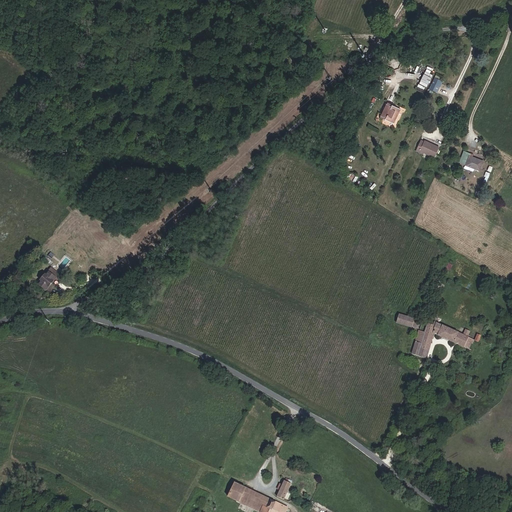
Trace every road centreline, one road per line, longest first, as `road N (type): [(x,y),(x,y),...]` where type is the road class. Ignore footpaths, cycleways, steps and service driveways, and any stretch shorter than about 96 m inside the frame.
road 1 (residential): [(459,511),(326,421),(201,352),(76,314),(38,309),(0,322)]
road 2 (track): [(405,0),(371,56),(171,243),(76,314)]
road 3 (unknown): [(433,136),(469,60),(474,25),(511,10)]
